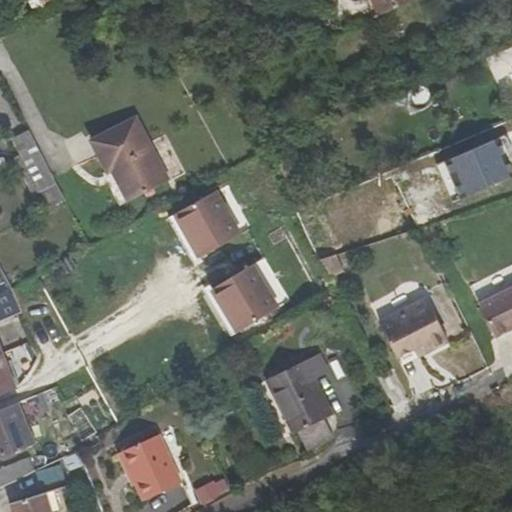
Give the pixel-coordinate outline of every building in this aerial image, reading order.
[(410,0),(363,0),(372,19),(409,3),(411,2),(410,0)] [(436,67),(429,52),(411,60),(417,76),(436,67)] [(170,180),(137,118),(94,141),(109,171),(114,168),(130,201),(170,180)] [(64,200),(29,132),(14,140),(40,190),(31,194),(40,211),(64,200)] [(493,139),(438,163),(454,200),(507,178),(500,161),(503,160),(504,152),(500,141),(493,139)] [(215,191),(176,213),(201,257),(240,235),(215,191)] [(201,257),(176,213),(169,217),(193,261),(201,257)] [(331,276),(346,271),(340,252),(325,258),(331,276)] [(249,268),(209,290),(234,333),(273,312),(249,268)] [(511,281),(479,298),(496,333),(511,324),(511,281)] [(0,321),(25,312),(13,289),(0,294),(0,321)] [(234,333),(209,290),(202,294),(226,338),(234,333)] [(427,297),(381,321),(399,356),(429,340),(433,348),(449,339),(427,297)] [(429,340),(399,356),(403,364),(433,348),(429,340)] [(0,393),(13,389),(0,355),(0,393)] [(335,419),(307,366),(271,385),(282,407),(280,409),(296,439),(335,419)] [(0,457),(32,445),(16,405),(0,410),(0,457)] [(81,408),(69,416),(83,438),(95,430),(81,408)] [(159,434),(122,452),(138,485),(147,503),(184,484),(159,434)] [(132,488),(138,485),(122,452),(116,455),(132,488)] [(0,487),(36,472),(31,459),(0,472),(0,487)] [(37,471),(43,485),(63,478),(57,464),(37,471)] [(50,511),(45,492),(10,504),(12,511),(50,511)]
